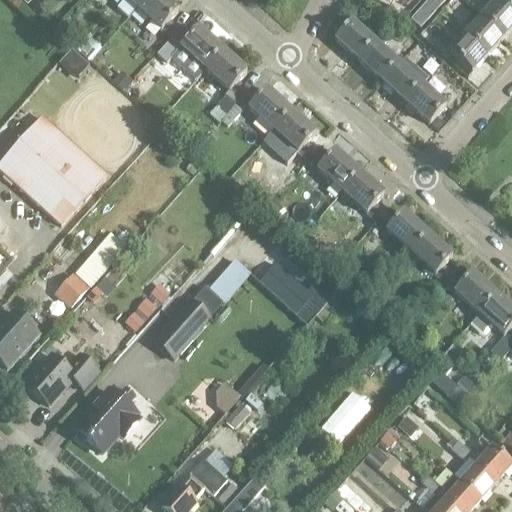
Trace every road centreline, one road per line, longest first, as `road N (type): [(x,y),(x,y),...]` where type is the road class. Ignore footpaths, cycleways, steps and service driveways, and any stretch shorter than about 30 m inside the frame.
road 1 (residential): [(419,177),(287,59)]
road 2 (residential): [(419,177),(511,78)]
road 3 (residential): [(511,262),(419,177)]
